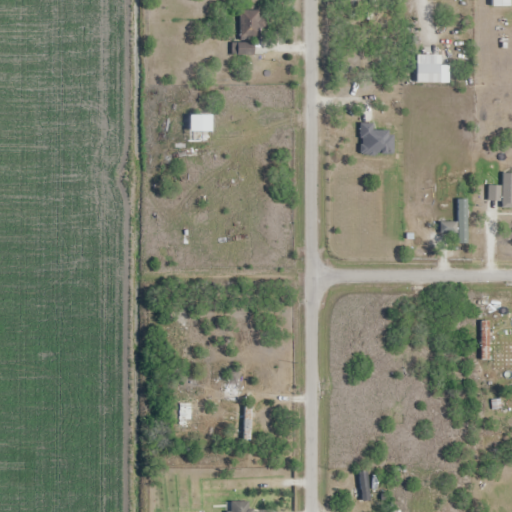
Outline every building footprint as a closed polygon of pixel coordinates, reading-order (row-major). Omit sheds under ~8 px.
[(259,37),(259,11),(239,11),(239,57),(253,57),(253,37),(259,37)] [(416,84),(448,84),(448,66),(440,66),(440,56),(416,56),(416,84)] [(210,142),(210,116),(190,116),(190,142),(210,142)] [(511,174),(502,174),(502,187),(488,187),(488,201),(502,201),(502,209),(511,209),(511,174)] [(467,244),(467,200),(457,200),(457,244),(467,244)] [(489,360),(489,321),(480,321),(480,361),(489,360)] [(360,501),(368,501),(368,472),(360,472),(360,501)]
